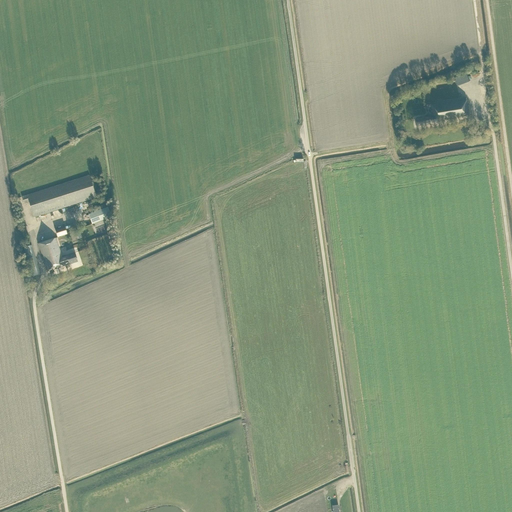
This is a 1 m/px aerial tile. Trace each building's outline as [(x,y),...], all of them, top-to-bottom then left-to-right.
[(459,88),(470,83),(467,75),(455,79),(459,88)] [(434,124),(470,118),(466,99),(431,104),(433,116),(430,117),(416,119),(417,126),(431,124),(431,123),(434,123),(434,124)] [(33,217),(40,215),(96,197),(89,175),(21,197),(24,204),(29,202),(33,217)] [(92,224),(111,217),(107,207),(88,214),(92,224)] [(57,237),(67,234),(64,227),(55,230),(57,237)] [(69,264),(77,261),(74,253),(65,256),(65,257),(62,258),(62,257),(61,257),(55,238),(38,244),(47,272),(65,266),(65,265),(69,263),(69,264)] [(40,274),(31,245),(23,247),(32,276),(40,274)]
